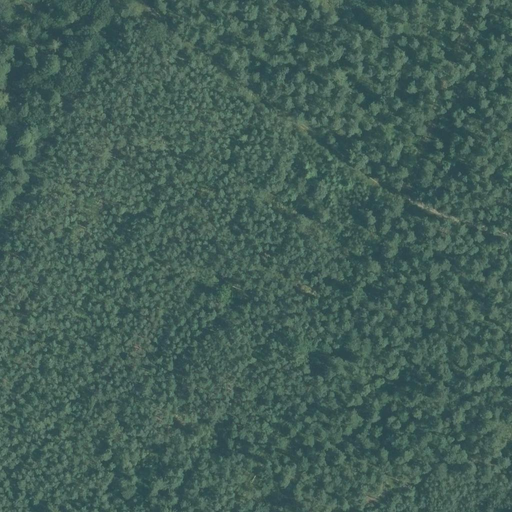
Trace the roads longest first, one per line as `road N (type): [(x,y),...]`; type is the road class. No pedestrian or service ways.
road 1 (track): [(142,0),(391,189),(511,238)]
road 2 (track): [(406,197),(475,0)]
